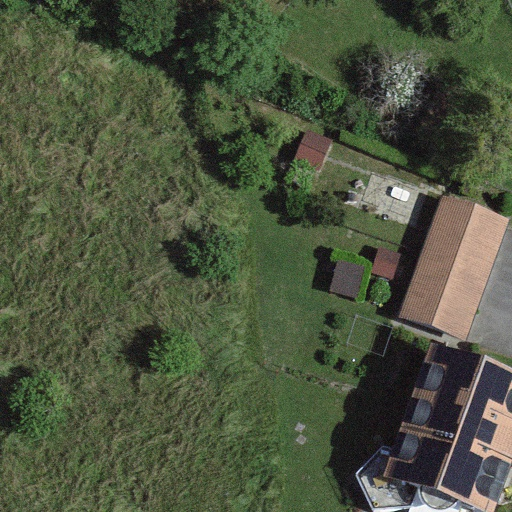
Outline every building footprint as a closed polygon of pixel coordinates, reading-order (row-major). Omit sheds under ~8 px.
[(332,141),(307,130),(293,161),(318,172),(332,141)] [(438,205),(398,320),(463,343),(484,283),(503,228),(438,205)] [(407,258),(381,249),(373,273),(399,281),(407,258)] [(364,269),(339,263),(332,289),(357,296),(364,269)] [(453,355),(429,346),(381,477),(406,486),(431,495),(453,503),(466,508),(477,511),(491,511),(500,487),(510,463),(511,464),(511,376),(500,372),(479,364),(453,355)]
